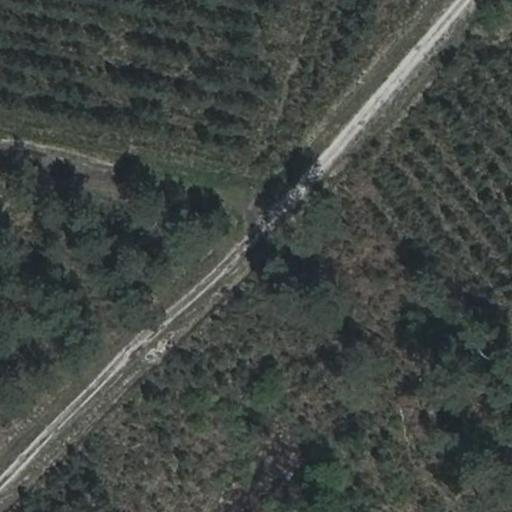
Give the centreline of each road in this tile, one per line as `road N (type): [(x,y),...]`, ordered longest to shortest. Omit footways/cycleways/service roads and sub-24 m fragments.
road 1 (track): [(467,0),(281,210),(0,485)]
road 2 (track): [(281,210),(0,157)]
